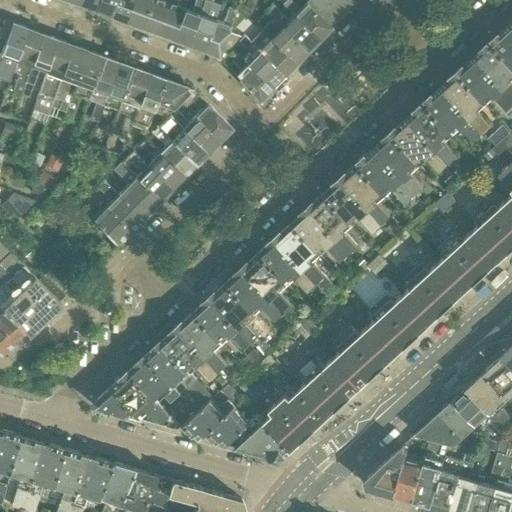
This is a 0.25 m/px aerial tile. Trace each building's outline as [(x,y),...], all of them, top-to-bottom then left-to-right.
[(81,0),(79,4),(94,9),(97,0),(81,0)] [(97,0),(94,9),(110,15),(115,0),(97,0)] [(115,0),(110,15),(126,21),(133,0),(115,0)] [(140,27),(150,0),(133,0),(126,21),(140,27)] [(150,0),(140,27),(156,32),(168,1),(168,0),(150,0)] [(156,32),(171,38),(184,7),(174,3),(175,0),(168,0),(168,1),(156,32)] [(171,38),(187,44),(203,0),(195,0),(192,10),(184,7),(171,38)] [(203,0),(187,44),(201,49),(214,18),(220,5),(206,0),(203,0)] [(285,0),(283,3),(294,13),(319,38),(330,27),(355,3),(349,0),(306,0),(298,9),(289,0),(285,0)] [(272,5),(267,10),(308,49),(319,38),(294,13),(287,20),(272,5)] [(214,18),(201,49),(214,54),(218,57),(228,31),(235,9),(228,7),(223,21),(214,18)] [(260,29),(261,30),(262,29),(296,61),(308,49),(267,10),(266,12),(271,17),(260,29)] [(0,36),(6,39),(11,22),(3,20),(1,27),(0,26),(0,36)] [(5,44),(3,53),(0,62),(0,78),(3,68),(11,71),(26,27),(11,22),(6,39),(5,44)] [(511,32),(506,26),(490,41),(511,65),(511,32)] [(19,97),(21,94),(41,33),(26,27),(11,71),(11,72),(18,74),(11,94),(19,97)] [(245,32),(243,35),(283,75),(296,61),(262,29),(261,30),(252,39),(245,32)] [(228,31),(218,57),(219,58),(238,40),(242,36),(228,31)] [(38,68),(45,71),(56,39),(41,33),(21,94),(28,97),(32,85),(33,85),(38,71),(37,71),(38,68)] [(253,55),(246,62),(272,86),(283,75),(243,35),(242,36),(238,40),(253,55)] [(47,115),(50,105),(71,44),(56,39),(45,71),(35,99),(35,100),(32,109),(47,115)] [(511,80),(508,76),(511,71),(511,65),(490,41),(473,56),(511,99),(511,80)] [(50,105),(64,111),(86,50),(71,44),(50,105)] [(78,96),(86,99),(102,55),(86,50),(64,111),(72,113),(78,96)] [(89,119),(96,121),(117,61),(102,55),(86,99),(95,102),(89,119)] [(506,110),(511,104),(511,99),(473,56),(456,71),(482,99),(490,92),(506,110)] [(272,86),(246,62),(241,57),(235,64),(232,61),(227,66),(259,99),(272,86)] [(109,107),(117,110),(133,67),(117,61),(96,121),(104,124),(109,111),(108,110),(109,107)] [(127,132),(130,125),(149,73),(133,67),(117,110),(126,114),(120,129),(127,132)] [(475,106),(482,99),(456,71),(440,86),(481,132),(491,124),(475,106)] [(144,131),(153,111),(164,78),(149,73),(130,125),(144,131)] [(165,117),(157,125),(158,126),(169,113),(168,113),(171,109),(172,110),(181,101),(192,89),(164,78),(153,111),(165,117)] [(473,140),(481,132),(440,86),(423,102),(448,130),(456,123),(473,140)] [(231,128),(192,89),(181,101),(186,106),(192,99),(201,109),(195,115),(219,140),(231,128)] [(441,137),(448,130),(423,102),(406,117),(448,163),(457,154),(441,137)] [(172,116),(208,151),(219,140),(195,115),(188,122),(177,111),(172,116)] [(169,113),(158,126),(164,132),(170,126),(177,132),(170,138),(196,163),(208,151),(172,116),(169,113)] [(439,171),(448,163),(406,117),(389,132),(415,160),(423,153),(439,171)] [(3,133),(10,136),(14,126),(6,123),(3,133)] [(165,145),(159,151),(183,176),(196,163),(170,138),(164,132),(158,126),(157,125),(156,124),(150,131),(165,145)] [(20,140),(24,129),(15,126),(11,137),(20,140)] [(407,167),(415,160),(389,132),(372,148),(414,194),(423,185),(407,167)] [(511,153),(509,150),(511,147),(511,136),(508,133),(491,149),(506,165),(504,166),(505,167),(498,174),(511,188),(511,192),(505,199),(511,206),(511,153)] [(144,137),(132,149),(147,164),(171,189),(183,176),(159,151),(144,137)] [(408,199),(414,194),(372,148),(356,163),(382,190),(386,195),(393,189),(406,202),(409,199),(408,199)] [(132,149),(120,161),(125,166),(132,159),(141,169),(134,175),(160,200),(171,189),(147,164),(132,149)] [(467,153),(464,156),(470,162),(473,159),(467,153)] [(45,165),(56,170),(58,171),(63,160),(50,154),(45,165)] [(456,171),(460,176),(468,169),(471,165),(465,159),(454,170),(456,171)] [(128,183),(117,194),(142,218),(160,200),(134,175),(125,166),(120,161),(113,169),(128,183)] [(374,197),(382,190),(356,163),(339,178),(380,224),(390,215),(374,197)] [(68,175),(77,179),(82,168),(72,164),(68,175)] [(460,176),(456,171),(439,187),(443,192),(460,176)] [(39,182),(46,188),(52,180),(45,174),(39,182)] [(372,230),(380,224),(339,178),(323,192),(348,220),(357,213),(372,230)] [(111,201),(105,206),(130,231),(142,218),(117,194),(103,180),(96,186),(111,201)] [(341,227),(348,220),(323,192),(308,206),(348,253),(357,245),(341,227)] [(20,195),(12,194),(0,204),(15,220),(26,209),(34,200),(20,195)] [(480,222),(472,229),(499,259),(511,247),(511,206),(505,199),(498,205),(495,202),(476,218),(480,222)] [(130,231),(105,206),(92,219),(116,245),(130,231)] [(340,260),(348,253),(308,206),(291,221),(317,249),(324,243),(340,260)] [(409,222),(414,219),(409,213),(405,217),(409,222)] [(309,257),(317,249),(291,221),(274,237),(315,283),(327,296),(336,288),(309,257)] [(391,224),(389,225),(385,229),(386,230),(392,237),(398,231),(391,224)] [(445,254),(437,262),(463,291),(474,281),(475,281),(488,269),(487,269),(499,259),(472,229),(463,237),(460,234),(442,250),(445,254)] [(0,306),(3,309),(26,333),(35,324),(34,323),(56,303),(58,304),(60,302),(58,301),(75,284),(54,263),(37,279),(14,255),(21,248),(4,231),(0,234),(0,306)] [(310,287),(315,283),(274,237),(258,252),(283,280),(291,273),(307,291),(311,288),(310,287)] [(276,286),(283,280),(258,252),(242,266),(284,312),(292,304),(276,286)] [(379,254),(372,260),(381,269),(387,262),(379,254)] [(381,269),(372,260),(367,265),(376,274),(381,269)] [(411,285),(402,294),(429,323),(440,313),(453,301),(463,291),(437,262),(429,269),(425,266),(408,282),(411,285)] [(275,320),(284,312),(242,266),(226,280),(251,309),(259,302),(275,320)] [(244,316),(251,309),(226,280),(210,296),(250,342),(259,334),(244,316)] [(376,317),(368,325),(395,354),(429,323),(402,294),(394,301),(391,297),(373,313),(376,317)] [(245,346),(250,342),(210,296),(194,310),(219,338),(226,332),(242,351),(246,347),(245,346)] [(320,305),(315,310),(320,315),(324,311),(320,305)] [(0,306),(0,329),(14,342),(26,333),(3,309),(0,306)] [(211,346),(219,338),(194,310),(177,325),(218,371),(227,363),(211,346)] [(311,317),(304,324),(313,333),(320,326),(311,317)] [(313,333),(304,324),(298,330),(307,339),(313,333)] [(215,373),(218,371),(177,325),(162,339),(186,368),(194,361),(210,379),(215,373)] [(342,348),(332,357),(359,386),(395,354),(368,325),(359,332),(356,329),(338,344),(342,348)] [(0,329),(0,354),(14,342),(0,329)] [(276,337),(279,341),(283,338),(286,335),(282,331),(276,337)] [(196,379),(186,368),(162,339),(145,354),(170,383),(177,376),(186,387),(196,379)] [(265,342),(257,349),(263,355),(271,348),(265,342)] [(511,345),(502,354),(511,364),(511,345)] [(242,362),(248,368),(261,357),(255,350),(242,362)] [(180,394),(170,383),(145,354),(128,369),(154,398),(161,392),(170,402),(180,394)] [(485,370),(508,396),(510,399),(511,397),(511,364),(502,354),(485,370)] [(307,380),(298,388),(325,418),(359,386),(332,357),(324,364),(321,360),(311,369),(303,376),(307,380)] [(170,415),(154,398),(128,369),(112,384),(138,413),(145,406),(157,419),(163,421),(170,415)] [(496,419),(504,421),(510,415),(500,403),(508,396),(485,370),(466,387),(489,412),(496,419)] [(218,381),(223,387),(227,383),(222,377),(218,381)] [(230,397),(233,402),(241,395),(229,382),(222,388),(225,392),(225,393),(229,398),(230,397)] [(142,417),(138,413),(112,384),(94,400),(96,407),(142,420),(142,417)] [(475,425),(489,412),(466,387),(452,400),(475,425)] [(272,411),(263,419),(291,449),(325,418),(298,388),(290,395),(286,392),(268,408),(272,411)] [(200,437),(204,434),(235,406),(228,399),(218,408),(210,399),(182,423),(179,426),(185,433),(193,435),(196,432),(200,437)] [(460,438),(475,425),(452,400),(437,413),(460,438)] [(225,444),(242,428),(249,422),(235,406),(204,434),(209,439),(216,442),(220,439),(225,444)] [(258,413),(249,422),(242,428),(248,434),(234,447),(259,454),(259,455),(262,455),(279,460),(291,449),(263,419),(258,413)] [(438,440),(447,442),(454,444),(460,438),(437,413),(416,433),(429,437),(438,440)] [(0,499),(8,472),(19,434),(0,428),(0,499)] [(9,503),(21,506),(40,440),(19,434),(8,472),(18,475),(9,503)] [(438,440),(429,437),(424,457),(433,459),(438,440)] [(478,449),(485,454),(490,440),(487,437),(478,449)] [(46,501),(51,484),(62,447),(40,440),(21,506),(32,510),(36,498),(46,501)] [(413,499),(432,504),(441,469),(445,455),(447,442),(438,440),(433,459),(432,464),(424,461),(423,463),(413,499)] [(488,449),(497,451),(500,443),(491,440),(488,449)] [(367,485),(395,493),(405,458),(407,449),(403,444),(365,478),(367,486),(367,485)] [(51,484),(46,501),(56,504),(53,511),(65,511),(84,453),(62,447),(51,484)] [(450,509),(459,511),(467,511),(477,479),(469,477),(473,463),(477,451),(467,448),(465,454),(464,461),(450,509)] [(467,511),(488,511),(505,454),(497,451),(488,481),(478,478),(477,479),(467,511)] [(84,453),(65,511),(78,511),(81,505),(91,508),(94,497),(96,497),(97,495),(110,461),(84,453)] [(511,455),(505,454),(488,511),(508,511),(511,500),(511,467),(511,463),(511,455)] [(441,469),(432,504),(450,509),(464,461),(445,455),(441,469)] [(395,493),(413,499),(423,463),(405,458),(395,493)] [(134,468),(110,461),(97,495),(106,499),(101,511),(100,511),(114,511),(119,502),(134,468)] [(155,474),(134,468),(119,502),(126,504),(122,511),(139,511),(141,510),(155,474)] [(195,501),(196,502),(210,511),(236,511),(242,505),(243,505),(240,498),(175,480),(159,475),(153,490),(166,493),(169,494),(195,501)] [(153,490),(148,500),(163,507),(169,494),(166,493),(153,490)] [(186,508),(183,511),(210,511),(196,502),(190,511),(186,508)]
